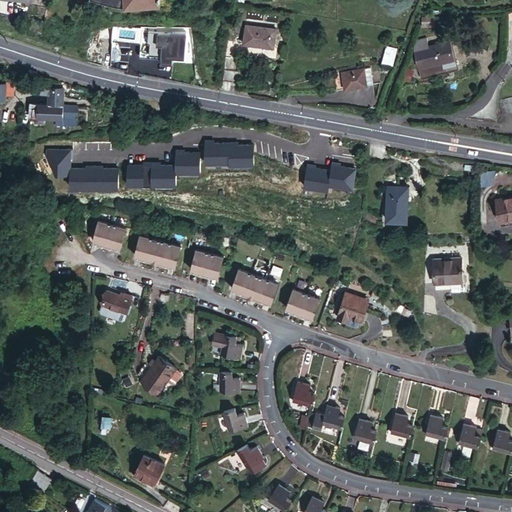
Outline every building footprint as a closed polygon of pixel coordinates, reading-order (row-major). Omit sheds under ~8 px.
[(272,22),(241,17),(239,35),(269,39),(272,22)] [(187,33),(140,31),(139,56),(161,57),(161,60),(174,61),(174,56),(186,57),(187,33)] [(226,36),(222,73),(236,74),(240,39),(226,36)] [(411,52),(418,73),(450,64),(445,46),(425,53),(422,44),(414,46),(411,52)] [(385,46),(380,62),(391,65),(396,50),(385,46)] [(450,64),(418,73),(421,81),(452,72),(450,64)] [(332,76),(335,92),(372,86),(369,70),(332,76)] [(63,96),(64,88),(41,87),(40,94),(49,95),(63,96)] [(63,96),(49,95),(48,104),(63,104),(63,96)] [(497,103),(499,116),(511,112),(511,100),(497,103)] [(63,104),(48,104),(31,103),(30,117),(55,119),(62,119),(61,116),(76,117),(77,105),(63,104)] [(62,119),(55,119),(54,132),(61,132),(61,126),(76,127),(76,117),(61,116),(62,119)] [(386,164),(382,199),(402,201),(406,167),(386,164)] [(511,200),(497,203),(501,225),(511,223),(511,200)] [(117,246),(122,226),(94,218),(88,238),(117,246)] [(135,236),(130,257),(172,267),(177,246),(135,236)] [(431,251),(432,267),(459,268),(459,249),(431,251)] [(194,251),(189,272),(215,279),(221,258),(194,251)] [(237,268),(230,290),(269,302),(276,281),(237,268)] [(348,273),(341,296),(352,299),(353,295),(366,298),(371,280),(348,273)] [(292,287),(286,308),(313,317),(319,296),(292,287)] [(136,296),(127,294),(126,297),(123,296),(109,292),(106,306),(131,313),(136,296)] [(239,344),(237,343),(232,342),(234,335),(213,330),(210,342),(219,344),(217,353),(236,358),(239,344)] [(469,354),(457,350),(452,366),(464,370),(469,354)] [(165,365),(140,385),(154,401),(166,391),(171,396),(175,397),(182,390),(182,387),(178,381),(165,365)] [(230,371),(217,371),(218,391),(237,391),(237,378),(230,378),(230,371)] [(289,404),(309,409),(312,398),(306,396),(308,387),(294,384),(289,404)] [(321,423),(340,428),(343,416),(337,415),(339,408),(325,405),(323,415),(321,423)] [(391,425),(411,429),(413,419),(408,417),(409,411),(396,407),(391,425)] [(231,409),(220,412),(225,430),(244,425),(240,412),(233,415),(231,409)] [(94,410),(92,442),(99,443),(100,427),(109,429),(110,418),(101,417),(102,411),(94,410)] [(321,423),(323,415),(314,412),(310,428),(319,430),(321,423)] [(428,432),(445,437),(449,425),(444,424),(446,417),(433,414),(428,432)] [(354,434),(374,439),(376,430),(371,429),(373,420),(359,417),(354,434)] [(461,440),(479,445),(481,435),(483,426),(478,425),(466,422),(461,440)] [(508,451),(511,453),(511,450),(511,441),(508,440),(511,432),(489,427),(483,454),(506,460),(508,451)] [(374,439),(354,434),(352,445),(371,451),(374,439)] [(243,444),(231,451),(241,470),(259,459),(252,446),(246,450),(243,444)] [(144,455),(133,475),(153,486),(164,465),(144,455)] [(448,460),(442,458),(440,467),(446,469),(448,460)] [(36,470),(27,485),(39,494),(49,479),(36,470)] [(265,497),(284,510),(290,501),(284,497),(289,491),(276,482),(265,497)] [(302,511),(322,511),(319,510),(324,502),(311,496),(302,511)] [(105,511),(107,508),(91,500),(84,511),(105,511)]
